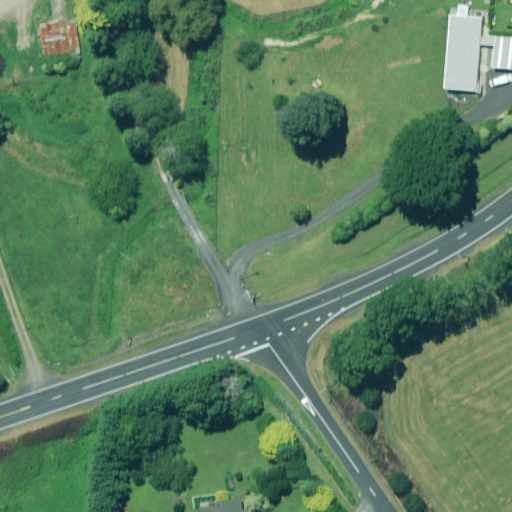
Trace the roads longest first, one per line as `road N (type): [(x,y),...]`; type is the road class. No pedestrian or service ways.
road 1 (tertiary): [(262,329),(472,231),(511,197)]
road 2 (tertiary): [(0,417),(262,329)]
road 3 (unclassified): [(262,329),(387,511)]
